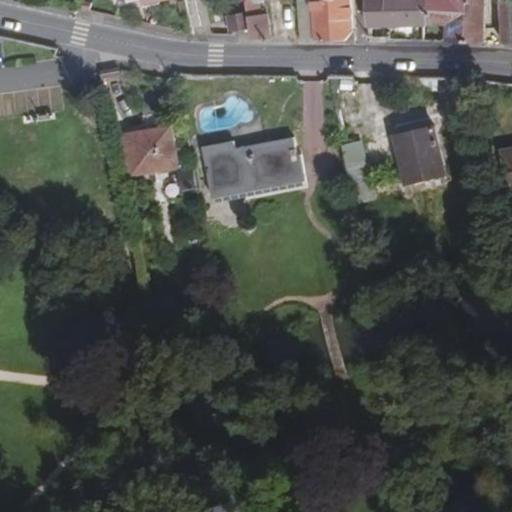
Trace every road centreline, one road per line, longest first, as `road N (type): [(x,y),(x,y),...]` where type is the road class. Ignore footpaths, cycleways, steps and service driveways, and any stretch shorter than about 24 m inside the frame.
road 1 (tertiary): [(358,61),(190,57),(0,16)]
road 2 (tertiary): [(511,66),(358,61)]
